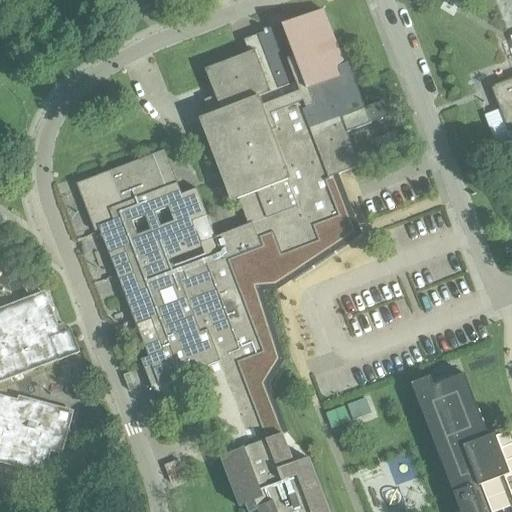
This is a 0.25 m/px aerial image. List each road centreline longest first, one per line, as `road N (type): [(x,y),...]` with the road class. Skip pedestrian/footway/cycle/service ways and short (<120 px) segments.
road 1 (residential): [(158,511),(48,197),(52,123),(80,87),(121,56),(272,0)]
road 2 (residential): [(511,300),(491,309),(378,0)]
